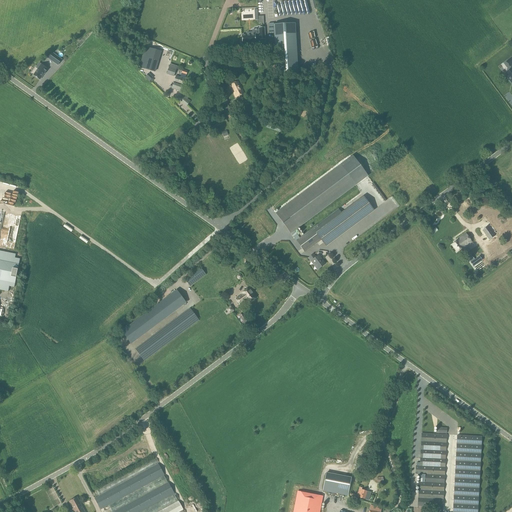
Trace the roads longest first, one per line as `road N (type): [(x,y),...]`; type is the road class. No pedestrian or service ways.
road 1 (tertiary): [(301,287),(0,70)]
road 2 (unclassified): [(10,500),(115,439),(277,317),(301,287)]
road 3 (unknown): [(220,228),(314,143),(330,71),(307,0)]
road 4 (unclassified): [(318,299),(362,253),(511,141)]
road 5 (tertiary): [(511,439),(318,299)]
road 6 (unknown): [(226,0),(208,51),(207,112),(133,166)]
